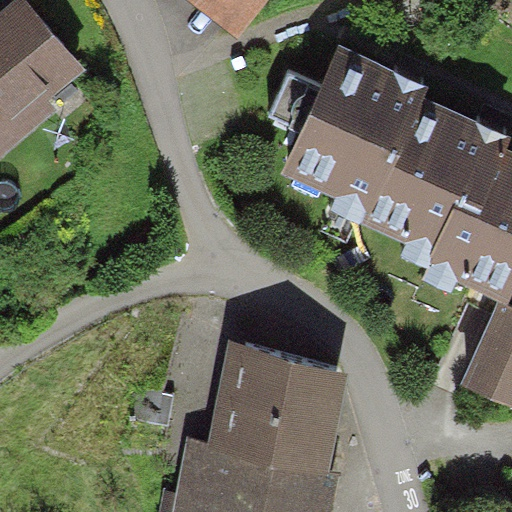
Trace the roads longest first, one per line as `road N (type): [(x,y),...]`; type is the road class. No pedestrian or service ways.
road 1 (residential): [(231,266),(321,315),(363,373),(407,511)]
road 2 (residential): [(121,0),(193,208),(231,266)]
road 3 (residential): [(231,266),(85,307),(0,366)]
